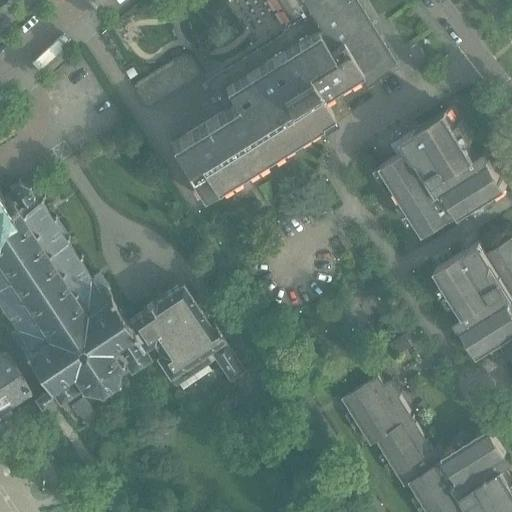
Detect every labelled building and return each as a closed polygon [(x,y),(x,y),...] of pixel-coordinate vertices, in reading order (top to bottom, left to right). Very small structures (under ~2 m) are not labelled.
[(222,110),(170,143),(189,173),(187,174),(203,200),(219,189),(220,189),(217,185),(254,162),(271,151),(318,122),(321,125),(321,126),(335,117),(335,116),(328,104),(339,97),(339,98),(341,97),(341,96),(352,89),(352,90),(354,89),(353,88),(365,81),(365,82),(396,62),(395,60),(394,61),(387,50),(388,49),(387,48),(386,48),(379,37),(380,36),(379,35),(378,35),(372,24),(371,22),(370,22),(363,11),(364,11),(363,9),(362,9),(356,0),(348,0),(270,0),(271,1),(276,9),(276,10),(277,11),(284,22),(284,23),(284,24),(285,25),(283,32),(282,32),(282,33),(281,33),(282,34),(276,38),(271,41),(270,40),(268,41),(269,42),(258,49),(257,48),(256,49),(256,50),(245,57),(244,56),(243,57),(243,58),(232,65),(231,64),(230,65),(230,66),(224,70),(224,69),(205,81),(204,81),(222,110)] [(136,82),(134,89),(145,107),(201,74),(190,54),(182,53),(136,82)] [(381,164),(375,168),(381,178),(387,175),(404,201),(398,205),(410,224),(416,220),(424,233),(448,218),(459,212),(461,214),(474,206),(477,212),(493,203),(489,196),(493,194),(507,185),(490,157),(490,156),(491,154),(487,149),(485,148),(476,154),(468,141),(473,138),(461,119),(456,122),(447,108),(420,125),(418,127),(411,131),(403,136),(409,147),(397,154),(382,164),(381,164)] [(0,302),(2,305),(0,305),(0,309),(3,307),(15,325),(9,328),(10,331),(8,332),(19,349),(21,347),(24,352),(26,351),(33,363),(30,365),(36,373),(39,371),(47,383),(45,383),(48,388),(34,396),(33,397),(40,406),(53,398),(55,396),(58,400),(78,388),(80,390),(83,386),(97,388),(98,394),(102,393),(101,387),(113,379),(118,382),(120,379),(117,376),(129,369),(130,370),(150,357),(143,347),(151,342),(159,352),(155,355),(155,356),(174,384),(207,362),(214,358),(229,378),(233,375),(237,373),(243,369),(225,344),(222,339),(224,338),(216,326),(213,323),(210,325),(182,281),(165,292),(151,302),(142,308),(142,309),(126,320),(122,315),(125,312),(120,304),(117,306),(109,295),(111,294),(98,275),(95,271),(89,274),(78,258),(82,255),(80,252),(76,255),(66,238),(70,236),(68,233),(67,234),(55,217),(56,216),(55,214),(51,216),(39,199),(44,196),(43,194),(42,194),(35,183),(37,182),(36,180),(35,179),(28,184),(27,184),(21,181),(21,179),(18,179),(17,179),(17,181),(12,185),(9,184),(8,186),(10,188),(10,193),(6,194),(4,195),(3,195),(0,191),(0,302)] [(463,250),(436,268),(445,282),(439,285),(451,304),(456,301),(464,313),(455,319),(454,321),(458,327),(460,327),(461,327),(479,355),(492,347),(496,353),(511,342),(511,337),(511,335),(511,334),(511,234),(487,250),(481,240),(472,245),(465,249),(463,250)] [(391,344),(397,354),(412,345),(406,335),(391,344)] [(0,407),(29,389),(5,350),(0,352),(0,407)] [(280,373),(270,358),(256,367),(266,382),(280,373)] [(379,373),(343,396),(352,411),(346,414),(357,433),(364,429),(372,442),(377,439),(385,452),(379,456),(391,475),(397,471),(405,484),(411,481),(418,493),(413,497),(422,511),(430,511),(511,511),(511,479),(504,467),(511,461),(511,456),(510,453),(509,453),(508,453),(490,425),(488,426),(476,434),(473,429),(454,441),(457,445),(445,453),(440,444),(437,445),(437,446),(434,448),(428,439),(429,438),(428,436),(427,437),(414,416),(415,416),(414,414),(413,415),(400,394),(401,394),(401,392),(393,378),(391,378),(384,382),(379,373)] [(87,427),(88,426),(98,419),(100,418),(84,395),(71,404),(87,427)]
